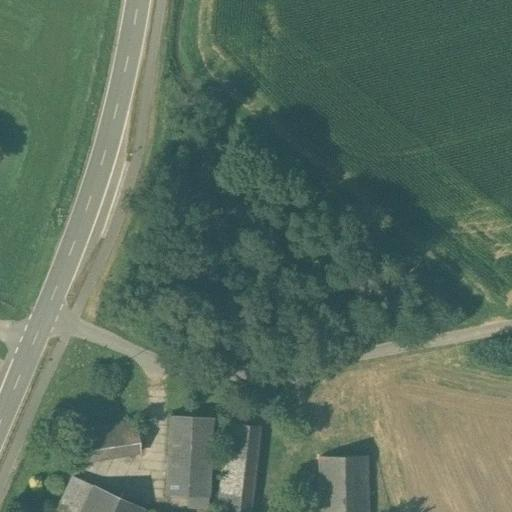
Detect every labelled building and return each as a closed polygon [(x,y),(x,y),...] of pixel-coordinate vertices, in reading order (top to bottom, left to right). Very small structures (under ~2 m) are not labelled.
[(212,418),(169,416),(166,496),(188,497),(188,508),(208,509),(212,418)] [(134,421),(70,432),(75,463),(140,452),(134,421)] [(250,511),(259,427),(227,424),(217,511),(250,511)] [(319,458),(319,511),(367,511),(366,457),(319,458)] [(147,511),(73,477),(57,511),(59,511),(147,511)]
